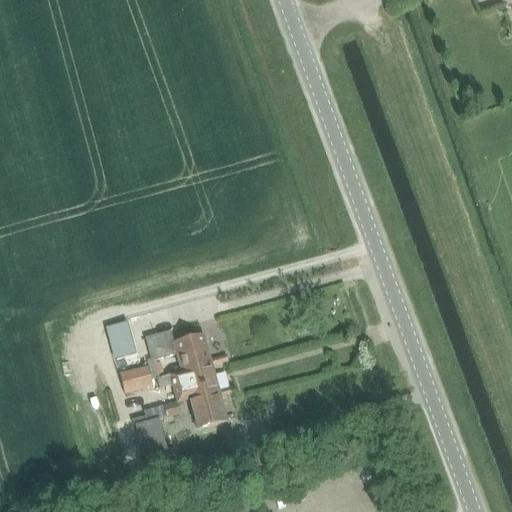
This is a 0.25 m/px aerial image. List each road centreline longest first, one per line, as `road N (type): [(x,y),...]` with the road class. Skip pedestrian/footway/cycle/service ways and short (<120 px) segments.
road 1 (secondary): [(473,511),(283,0)]
road 2 (track): [(511,399),(369,0)]
